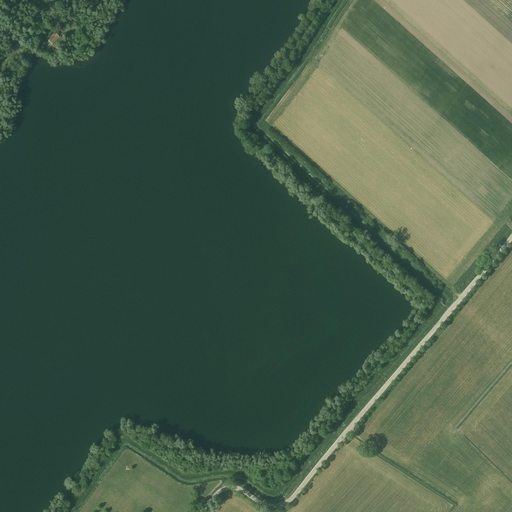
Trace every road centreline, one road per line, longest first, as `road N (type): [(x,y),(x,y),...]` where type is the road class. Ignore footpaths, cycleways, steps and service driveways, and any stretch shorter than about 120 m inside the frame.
road 1 (unclassified): [(201,511),(228,488),(264,506),(290,499),(511,236)]
road 2 (track): [(335,0),(249,121),(449,311)]
road 3 (track): [(350,0),(310,62),(511,223)]
